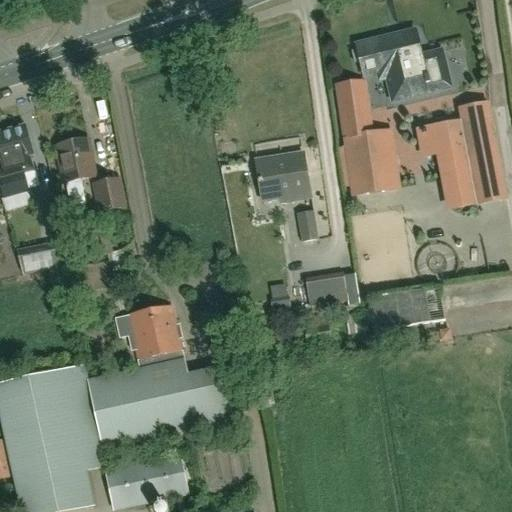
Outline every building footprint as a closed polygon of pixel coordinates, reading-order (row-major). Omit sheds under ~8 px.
[(356,64),(360,63),(363,75),(391,70),(398,100),(430,92),(416,33),(356,48),(357,51),(354,52),(351,56),(353,62),(356,64)] [(371,136),(364,85),(338,88),(354,198),(396,193),(388,133),(371,136)] [(435,155),(445,208),(504,197),(487,105),(432,115),(431,112),(410,116),(413,135),(416,134),(421,158),(435,155)] [(6,175),(0,177),(0,201),(28,194),(19,161),(33,157),(24,126),(0,133),(0,167),(4,166),(6,175)] [(95,179),(88,141),(56,147),(64,185),(95,179)] [(279,204),(311,198),(304,155),(255,163),(261,195),(277,192),(279,204)] [(119,181),(94,186),(100,214),(125,209),(119,181)] [(85,182),(71,186),(76,209),(90,205),(85,182)] [(301,244),(318,241),(314,212),(296,215),(301,244)] [(73,248),(95,244),(98,255),(113,252),(108,231),(97,234),(94,216),(68,221),(73,248)] [(73,307),(115,300),(108,262),(66,269),(73,307)] [(311,310),(348,303),(341,272),(305,280),(311,310)] [(438,288),(367,299),(372,332),(444,321),(438,288)] [(101,451),(233,421),(221,370),(186,378),(177,338),(181,337),(179,325),(176,326),(171,307),(128,317),(130,330),(126,331),(131,351),(135,350),(139,370),(85,382),(101,451)] [(308,353),(332,350),(326,314),(302,318),(308,353)] [(0,408),(23,511),(78,511),(94,509),(64,373),(0,387),(0,408)] [(114,504),(167,492),(160,460),(107,472),(114,504)]
